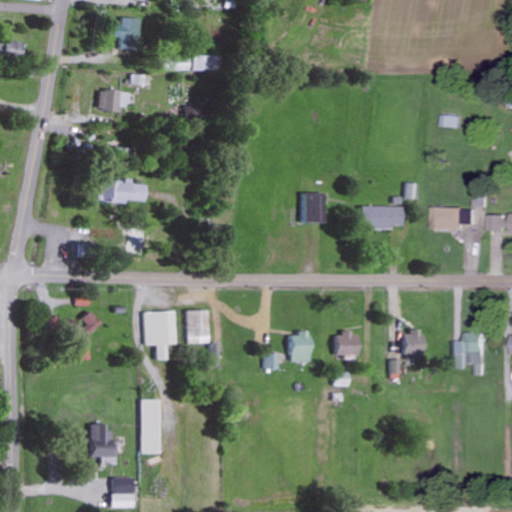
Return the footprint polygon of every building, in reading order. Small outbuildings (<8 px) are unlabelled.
[(137,19),(118,19),(118,27),(109,26),(109,38),(117,38),(116,55),(127,55),(128,44),(136,44),(137,19)] [(0,43),(0,55),(18,60),(22,45),(1,40),(0,43)] [(212,57),(160,56),(160,71),(212,72),(212,57)] [(95,112),(123,113),(124,92),(96,91),(95,112)] [(95,180),(93,201),(143,205),(145,184),(115,182),(116,175),(104,174),(103,180),(95,180)] [(403,199),(416,200),(416,184),(403,184),(403,199)] [(298,223),(319,223),(320,194),(299,193),(298,223)] [(357,229),(399,229),(399,208),(357,207),(357,229)] [(462,226),(474,226),(474,210),(431,208),(431,229),(462,230),(462,226)] [(488,217),(488,232),(511,231),(511,235),(511,234),(511,214),(507,215),(507,216),(488,217)] [(73,306),(88,306),(88,297),(73,298),(73,306)] [(185,345),(208,344),(207,311),(184,311),(185,345)] [(100,325),(87,312),(76,322),(72,317),(59,329),(77,347),(100,325)] [(173,312),(142,313),(143,346),(174,345),(173,312)] [(400,332),(399,354),(418,355),(419,333),(400,332)] [(452,342),(452,370),(466,370),(466,367),(483,366),(482,332),(463,333),(463,342),(452,342)] [(287,334),(287,363),(309,362),(309,334),(287,334)] [(333,358),(355,357),(354,334),(332,334),(333,358)] [(277,355),(263,354),(262,370),(276,370),(277,355)] [(396,361),(388,361),(389,379),(396,379),(396,361)] [(347,387),(348,373),(331,373),(331,387),(347,387)] [(157,400),(138,400),(138,455),(156,455),(157,400)] [(112,432),(103,432),(103,425),(86,425),(87,458),(98,458),(98,465),(113,465),(112,432)] [(129,509),(130,479),(108,478),(108,508),(129,509)]
